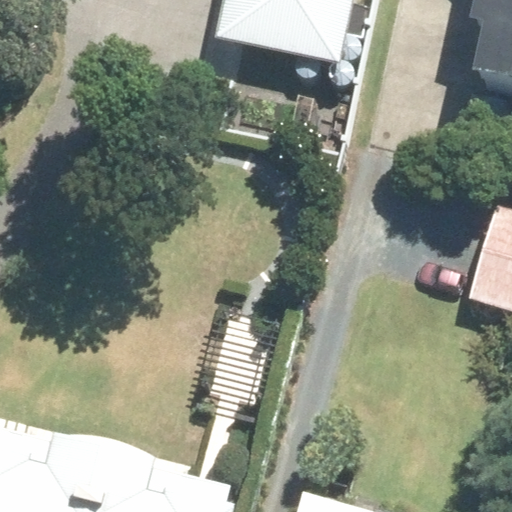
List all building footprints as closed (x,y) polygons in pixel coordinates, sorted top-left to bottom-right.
[(238,0),(226,61),(345,86),(363,0),(238,0)] [(471,38),(464,70),(511,81),(511,0),(464,0),(460,21),(475,24),(471,38)] [(290,199),(281,237),(304,242),(313,205),(290,199)] [(511,227),(503,225),(475,319),(511,329),(511,227)] [(260,275),(254,296),(274,300),(279,280),(260,275)] [(0,502),(0,511),(161,511),(160,489),(0,502)]
